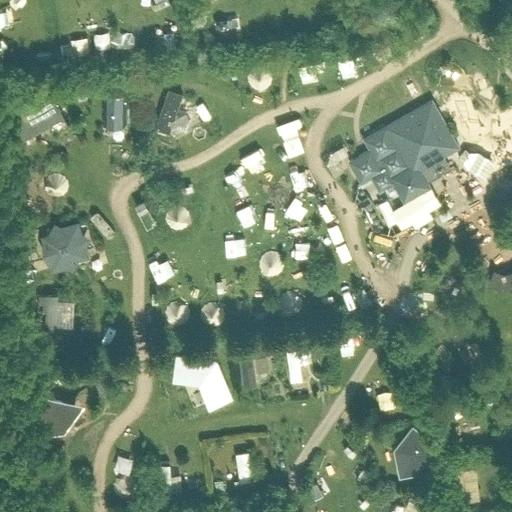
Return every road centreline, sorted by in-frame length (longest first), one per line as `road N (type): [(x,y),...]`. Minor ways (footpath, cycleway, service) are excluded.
road 1 (track): [(101,511),(102,448),(143,397),(145,374),(139,261),(117,201),(123,187),(144,172),(203,158),(283,110),(357,87),(461,17)]
road 2 (track): [(394,312),(358,256),(340,198),(315,164),(310,145),(330,99)]
